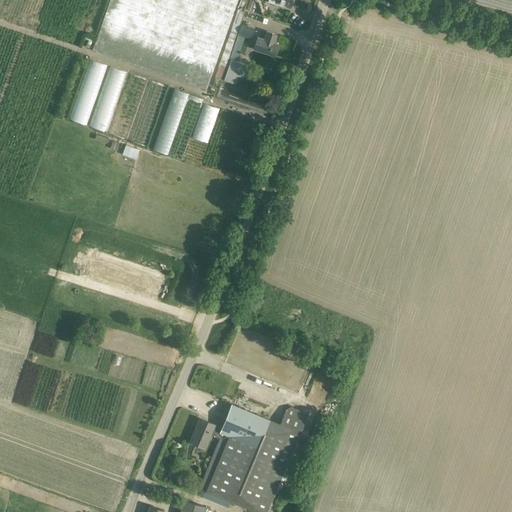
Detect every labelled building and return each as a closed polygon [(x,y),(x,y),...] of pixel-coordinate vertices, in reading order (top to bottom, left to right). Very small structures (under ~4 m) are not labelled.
[(110,0),(92,51),(206,90),(237,0),(239,0),(238,5),(237,7),(239,8),(239,9),(238,9),(214,78),(221,81),(234,42),(244,11),(243,11),(246,0),(110,0)] [(252,0),(249,0),(246,10),(252,12),(255,1),(252,0)] [(242,24),(238,34),(251,38),(254,28),(242,24)] [(258,37),(254,49),(274,56),(278,44),(274,42),(276,35),(266,31),(264,39),(258,37)] [(246,65),(231,60),(224,81),(235,84),(240,71),(243,72),(246,65)] [(108,65),(90,126),(107,131),(126,70),(108,65)] [(147,144),(165,84),(147,79),(129,138),(147,144)] [(154,150),(184,158),(201,96),(172,88),(154,150)] [(209,142),(218,106),(202,102),(193,138),(209,142)] [(125,145),(122,154),(136,160),(139,150),(125,145)] [(231,403),(221,428),(219,432),(228,436),(205,491),(255,511),(266,511),(300,432),(308,414),(291,407),(286,409),(280,424),(231,403)] [(205,448),(210,435),(214,426),(214,424),(199,418),(190,441),(205,448)] [(221,428),(214,426),(210,435),(222,440),(228,436),(219,432),(221,428)] [(182,500),(179,511),(204,511),(206,507),(182,500)]
